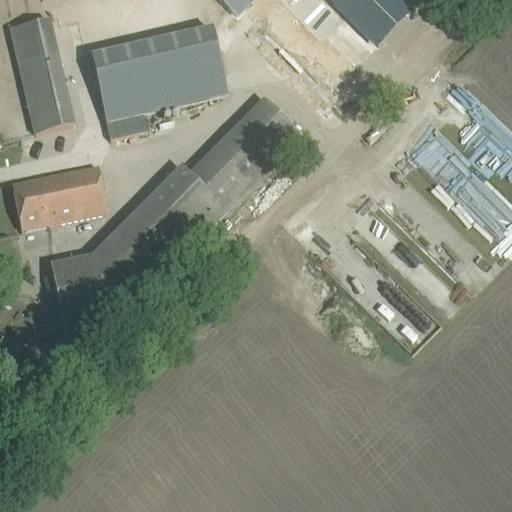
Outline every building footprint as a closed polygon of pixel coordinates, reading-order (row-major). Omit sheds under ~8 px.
[(267,12),(243,38),(316,104),(340,77),(267,12)] [(19,68),(58,59),(49,24),(10,33),(19,68)] [(143,119),(228,99),(214,35),(90,64),(109,144),(146,135),(143,119)] [(180,172),(146,205),(192,252),(302,142),(262,103),(187,179),(180,172)] [(12,189),(21,235),(108,218),(99,172),(12,189)] [(490,238),(480,222),(466,231),(485,262),(511,244),(511,242),(504,229),(490,238)] [(91,260),(50,269),(68,355),(81,352),(79,344),(105,339),(108,336),(91,260)] [(391,326),(387,334),(420,351),(437,317),(398,297),(385,323),(391,326)]
